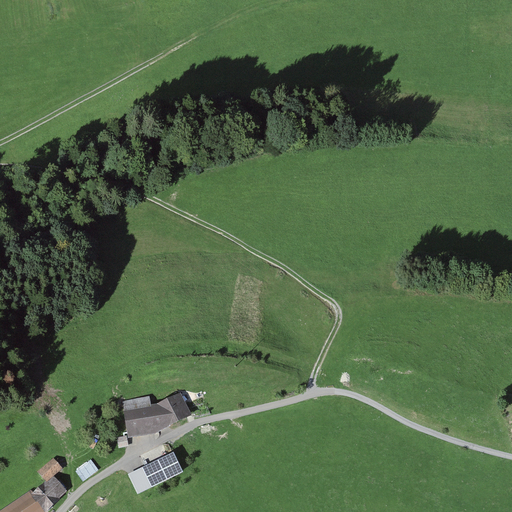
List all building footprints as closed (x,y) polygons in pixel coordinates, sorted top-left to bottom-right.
[(193,417),(182,395),(158,406),(169,428),(193,417)] [(169,428),(158,406),(154,406),(153,399),(123,403),(128,440),(158,435),(169,428)] [(119,438),(119,446),(128,446),(128,438),(119,438)] [(149,466),(160,487),(193,470),(183,449),(149,466)] [(63,469),(55,460),(39,475),(47,484),(53,478),(63,469)] [(48,510),(67,492),(53,478),(47,484),(34,495),(48,510)] [(45,511),(48,510),(34,495),(32,492),(1,511),(45,511)]
